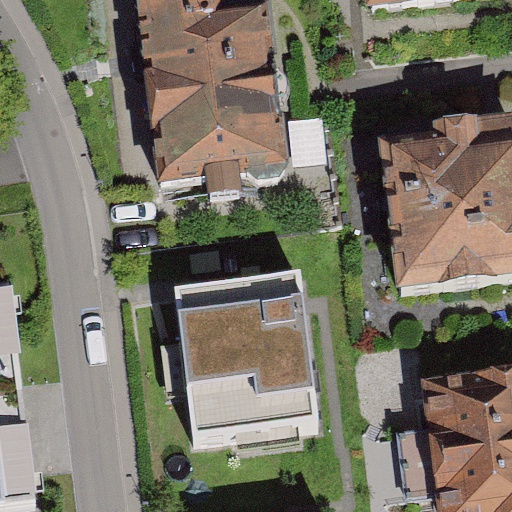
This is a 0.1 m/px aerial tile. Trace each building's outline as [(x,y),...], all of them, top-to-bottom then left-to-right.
[(255,0),(225,0),(121,10),(139,198),(272,186),(255,0)] [(508,0),(348,0),(353,36),(510,17),(508,0)] [(511,139),(511,135),(366,154),(386,311),(511,294),(511,139)] [(282,279),(147,296),(168,469),(303,452),(282,279)] [(0,307),(0,511),(22,511),(4,307),(0,307)] [(511,511),(511,389),(414,400),(426,511),(511,511)]
